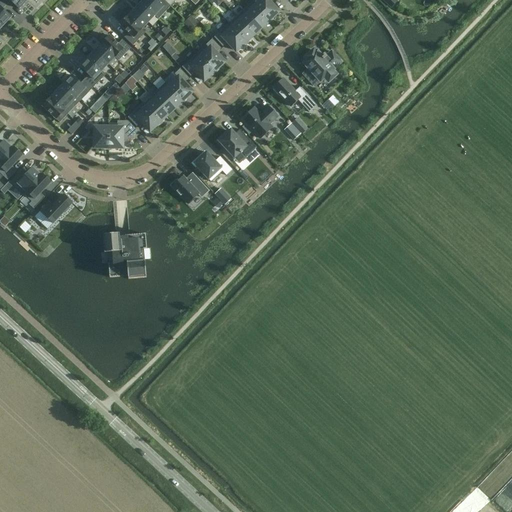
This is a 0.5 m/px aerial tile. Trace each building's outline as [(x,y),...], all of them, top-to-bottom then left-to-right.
[(27,0),(0,0),(6,5),(11,1),(19,9),(27,0)] [(6,5),(0,0),(0,24),(3,26),(11,18),(2,10),(6,5)] [(155,0),(143,0),(141,3),(154,16),(158,19),(171,6),(163,0),(160,0),(158,2),(155,0)] [(256,5),(271,22),(272,20),(273,18),(274,16),(278,12),(270,3),(272,0),(258,0),(260,2),(256,5)] [(396,0),(381,0),(382,1),(391,8),(393,5),(397,1),(396,0)] [(148,22),(154,16),(141,3),(135,9),(148,22)] [(251,3),(244,9),(261,28),(264,25),(266,25),(267,25),(268,24),(270,23),(270,24),(270,23),(271,22),(256,5),(255,7),(251,3)] [(148,22),(135,9),(129,16),(142,29),(148,22)] [(236,17),(254,35),(261,28),(244,10),(236,17)] [(146,32),(142,29),(129,16),(120,25),(128,33),(124,38),(133,46),(146,32)] [(191,16),(184,23),(191,31),(199,24),(191,16)] [(229,24),(248,44),(248,43),(249,42),(250,41),(250,40),(250,38),(254,35),(236,17),(229,24)] [(248,44),(229,24),(214,38),(223,47),(228,42),(236,51),(241,47),(243,46),(244,46),(246,45),(248,44)] [(166,26),(161,31),(166,35),(170,30),(166,26)] [(158,34),(154,37),(160,42),(163,39),(158,34)] [(100,46),(114,59),(117,62),(131,48),(122,40),(118,44),(109,36),(100,46)] [(152,39),(149,42),(155,48),(157,45),(152,39)] [(197,53),(216,74),(216,73),(217,72),(218,70),(219,68),(219,67),(224,62),(216,53),(221,48),(212,39),(197,53)] [(167,43),(163,47),(166,51),(171,46),(167,43)] [(108,65),(114,59),(100,46),(94,52),(108,65)] [(309,69),(303,74),(315,87),(324,78),(328,82),(336,75),(332,70),(341,62),(331,52),(326,56),(325,55),(322,57),(317,52),(316,53),(314,51),(306,58),(308,60),(304,64),(309,69)] [(88,58),(102,71),(108,65),(94,52),(88,58)] [(216,74),(197,53),(182,67),(190,77),(196,72),(204,81),(209,77),(211,76),(212,76),(214,75),(215,74),(216,74)] [(89,75),(84,79),(93,88),(106,75),(102,71),(88,58),(80,67),(89,75)] [(167,85),(184,104),(184,103),(185,102),(186,100),(187,98),(187,96),(192,92),(184,83),(189,78),(180,69),(175,74),(177,76),(167,85)] [(132,77),(136,82),(137,82),(144,76),(139,70),(132,77)] [(124,71),(120,75),(124,79),(129,74),(124,71)] [(119,84),(124,80),(119,75),(114,80),(119,84)] [(72,76),(63,85),(80,101),(93,88),(84,79),(80,84),(72,76)] [(136,82),(132,77),(125,84),(132,91),(136,87),(134,85),(136,82)] [(283,77),(272,88),(290,108),(298,101),(309,113),(317,106),(300,87),(296,91),(283,77)] [(157,90),(174,108),(178,105),(179,105),(181,105),(182,104),(183,103),(184,104),(167,85),(165,83),(157,90)] [(63,85),(57,91),(74,107),(80,101),(63,85)] [(108,89),(102,96),(107,101),(112,96),(113,94),(110,91),(108,89)] [(150,97),(167,115),(174,108),(157,90),(150,97)] [(57,91),(51,97),(68,114),(74,107),(57,91)] [(114,96),(110,100),(113,103),(115,105),(119,101),(114,96)] [(60,123),(68,114),(51,97),(42,107),(60,123)] [(143,104),(162,124),(162,123),(163,122),(163,121),(164,120),(164,118),(167,115),(150,97),(143,104)] [(322,106),(328,112),(335,106),(334,106),(328,100),(322,106)] [(162,124),(143,104),(128,118),(136,127),(141,122),(150,131),(155,127),(156,126),(158,126),(160,125),(161,124),(162,124)] [(254,107),(240,120),(260,140),(273,128),(271,125),(279,117),(268,106),(260,113),(254,107)] [(79,118),(75,122),(76,122),(80,126),(84,122),(79,118)] [(117,124),(108,124),(108,128),(109,128),(108,151),(109,151),(109,150),(111,150),(112,150),(114,149),(116,148),(122,148),(122,142),(125,142),(126,142),(127,141),(128,141),(138,132),(128,121),(117,121),(117,124)] [(68,131),(72,135),(80,126),(76,122),(68,131)] [(291,124),(285,130),(294,139),(300,134),(291,124)] [(108,128),(95,128),(95,148),(101,148),(103,149),(104,150),(106,150),(108,150),(108,151),(109,128),(108,128)] [(230,128),(216,141),(234,160),(235,159),(239,164),(255,150),(255,149),(256,148),(240,130),(235,134),(230,128)] [(0,161),(12,147),(4,140),(0,144),(0,161)] [(0,161),(0,173),(3,176),(7,180),(16,171),(13,167),(23,156),(13,146),(12,147),(0,161)] [(206,153),(195,164),(208,179),(211,182),(222,171),(226,176),(232,171),(220,157),(214,162),(206,153)] [(19,173),(11,182),(23,194),(41,175),(33,167),(23,177),(19,173)] [(41,175),(23,194),(31,202),(29,205),(34,210),(45,198),(41,194),(52,183),(42,173),(41,175)] [(183,175),(170,187),(187,205),(198,195),(202,199),(210,191),(192,173),(186,179),(183,175)] [(219,200),(216,201),(219,208),(231,202),(225,189),(216,193),(219,200)] [(50,200),(36,215),(42,220),(48,214),(57,222),(74,201),(65,192),(54,204),(50,200)] [(129,236),(120,237),(120,234),(119,234),(103,235),(104,254),(106,254),(109,279),(128,278),(128,280),(147,278),(145,251),(147,250),(146,234),(129,236)]
